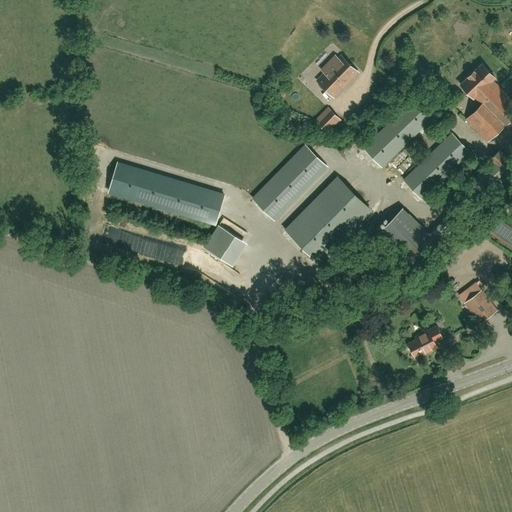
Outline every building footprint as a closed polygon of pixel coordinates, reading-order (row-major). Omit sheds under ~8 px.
[(343,58),(341,55),(317,80),(319,83),(318,83),(331,96),(332,95),(334,97),(358,73),(356,70),(356,69),(344,57),(343,58)] [(483,104),(466,121),(487,143),(511,117),(511,101),(497,87),(497,86),(492,81),(495,79),(481,65),(460,86),(474,99),(480,93),(485,98),(481,102),(483,104)] [(363,147),(381,166),(433,116),(415,97),(363,147)] [(328,108),(316,120),(328,132),(340,120),(328,108)] [(403,179),(416,192),(421,198),(469,152),(451,134),(403,179)] [(276,221),(328,169),(306,147),(254,200),(276,221)] [(491,162),(476,176),(492,194),(508,179),(509,181),(511,177),(511,164),(500,151),(490,160),(491,162)] [(109,192),(215,224),(224,195),(118,163),(109,192)] [(339,179),(287,232),(318,263),(370,210),(339,179)] [(401,208),(378,232),(414,267),(438,243),(401,208)] [(428,233),(441,246),(459,228),(445,215),(428,233)] [(511,227),(494,215),(483,231),(511,250),(511,227)] [(246,238),(249,232),(228,219),(224,225),(246,238)] [(479,323),(496,310),(481,290),(464,302),(479,323)] [(433,341),(441,337),(436,326),(420,334),(422,336),(408,343),(409,345),(409,348),(411,352),(413,353),(414,355),(426,349),(427,351),(436,347),(433,341)]
